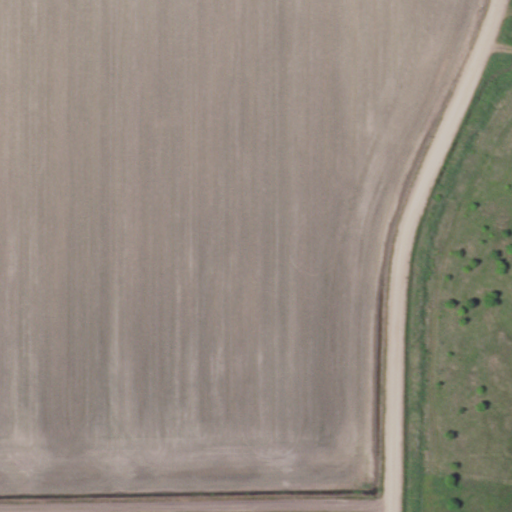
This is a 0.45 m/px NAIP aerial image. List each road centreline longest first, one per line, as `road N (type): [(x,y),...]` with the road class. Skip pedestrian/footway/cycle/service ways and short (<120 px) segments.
road 1 (residential): [(393,511),(399,271),(422,181),(467,92),(499,0)]
road 2 (residential): [(393,506),(0,511)]
